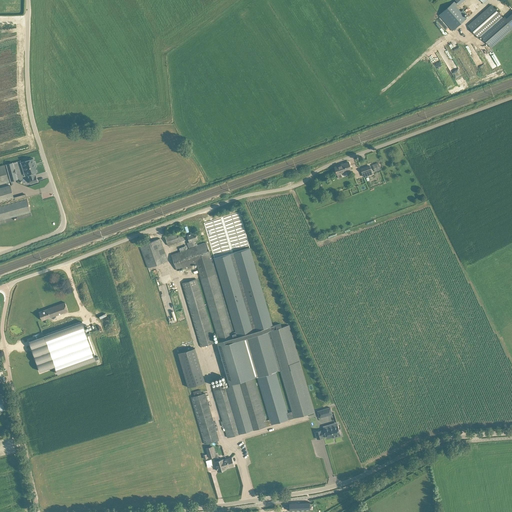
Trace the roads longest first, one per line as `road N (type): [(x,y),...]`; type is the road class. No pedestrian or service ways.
road 1 (unclassified): [(37,511),(3,338),(12,283),(241,196),(295,186),(319,168),(511,96)]
road 2 (unclassified): [(156,511),(313,491),(444,440),(511,432)]
road 3 (unclassified): [(0,253),(64,223),(27,92),(29,0)]
